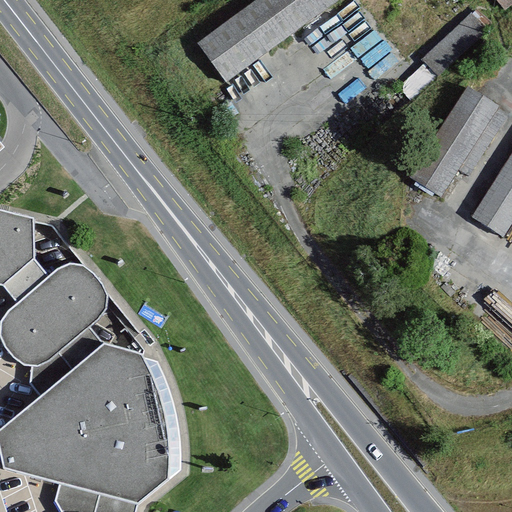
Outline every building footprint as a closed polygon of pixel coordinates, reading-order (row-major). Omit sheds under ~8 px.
[(271,0),(204,49),(232,87),(351,0),(271,0)] [(511,0),(498,0),(507,10),(511,5),(511,0)] [(473,17),(423,56),(434,71),(484,31),(473,17)] [(421,181),(454,202),(510,115),(477,94),(421,181)] [(511,164),(479,222),(511,240),(511,164)] [(0,511),(140,511),(141,509),(150,511),(180,486),(180,450),(176,413),(167,384),(157,364),(110,351),(100,335),(109,325),(116,315),(117,305),(113,292),(106,283),(99,276),(91,272),(80,271),(71,274),(62,280),(54,286),(44,269),(43,225),(2,216),(0,217),(0,511)]
